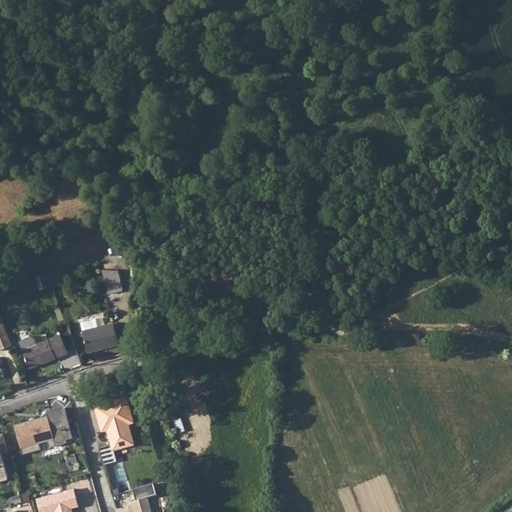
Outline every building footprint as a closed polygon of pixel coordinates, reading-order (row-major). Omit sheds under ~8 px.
[(66,266),(49,270),(53,285),(70,281),(66,266)] [(118,279),(104,283),(109,302),(124,298),(118,279)] [(0,350),(13,345),(0,313),(0,350)] [(97,319),(82,322),(84,330),(83,330),(89,351),(119,344),(113,324),(99,327),(97,319)] [(61,336),(24,351),(30,368),(68,354),(61,336)] [(124,392),(93,401),(100,424),(105,423),(111,443),(131,438),(125,417),(131,416),(124,392)] [(62,408),(44,413),(45,415),(46,419),(41,421),(40,417),(32,419),(19,423),(20,424),(12,426),(21,455),(39,450),(37,444),(46,442),(47,448),(65,443),(64,440),(71,438),(62,408)] [(79,507),(73,488),(36,499),(39,511),(52,511),(55,511),(73,511),(73,509),(79,507)] [(150,511),(151,511),(147,498),(130,502),(132,511),(150,511)]
